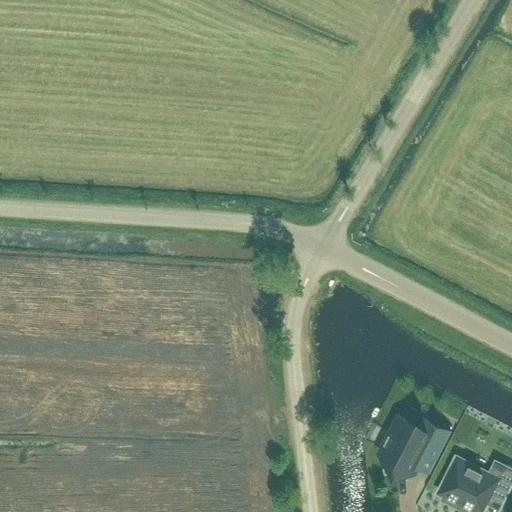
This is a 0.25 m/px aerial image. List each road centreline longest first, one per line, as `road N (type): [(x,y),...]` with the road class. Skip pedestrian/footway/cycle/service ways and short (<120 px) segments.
road 1 (unclassified): [(323,246),(251,223),(0,207)]
road 2 (unclassified): [(323,246),(473,0)]
road 3 (unclassified): [(311,511),(292,326),(323,246)]
road 4 (unclassified): [(511,343),(323,246)]
